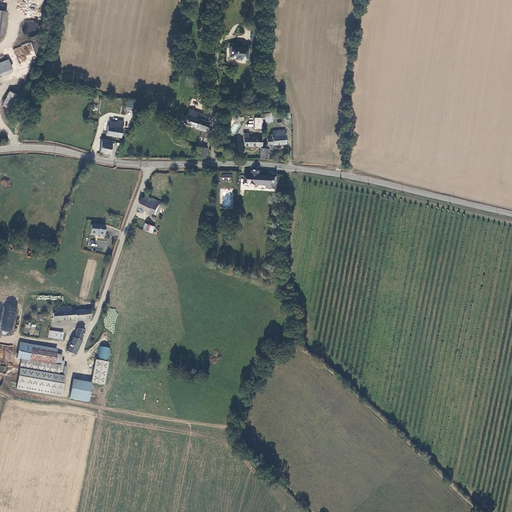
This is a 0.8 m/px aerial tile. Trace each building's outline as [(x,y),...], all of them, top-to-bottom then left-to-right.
[(246,58),(248,48),(230,46),(229,57),(235,57),(234,59),(240,60),(240,58),(246,58)] [(0,72),(21,65),(17,55),(0,62),(0,72)] [(15,111),(22,97),(10,91),(9,94),(4,92),(1,100),(5,102),(3,105),(15,111)] [(206,131),(208,125),(208,121),(205,120),(207,113),(190,108),(188,114),(186,122),(194,125),(194,127),(201,129),(200,136),(203,137),(203,141),(206,141),(208,132),(206,131)] [(266,113),(263,114),(264,123),(272,122),(270,113),(266,113)] [(263,118),(255,117),(255,129),(262,129),(263,118)] [(108,119),(107,124),(108,124),(122,128),(124,122),(108,119)] [(106,133),(121,136),(122,128),(108,124),(106,133)] [(271,136),(271,144),(286,143),(285,131),(273,132),(273,136),(271,136)] [(248,145),(257,145),(257,141),(257,136),(248,136),(248,145)] [(112,140),(103,138),(100,149),(109,151),(112,140)] [(272,146),(271,144),(270,144),(268,144),(268,143),(267,143),(265,144),(265,147),(261,146),(260,146),(260,157),(263,157),(268,158),(268,147),(272,146)] [(252,181),(251,186),(275,187),(275,177),(262,177),(262,176),(259,175),(259,171),(249,171),(248,176),(243,175),(243,185),(247,185),(248,181),(252,181)] [(231,175),(220,174),(220,181),(230,182),(231,175)] [(138,206),(144,209),(148,201),(154,204),(156,201),(156,199),(147,195),(145,199),(142,198),(138,206)] [(144,209),(151,212),(154,204),(148,201),(144,209)] [(160,207),(154,204),(151,212),(156,215),(157,214),(159,208),(160,207)] [(104,225),(90,224),(90,233),(103,235),(104,225)] [(76,320),(88,319),(91,318),(89,308),(71,311),(70,306),(60,307),(54,308),(55,313),(52,313),(53,321),(75,318),(76,320)] [(80,341),(84,330),(77,328),(75,335),(72,334),(70,337),(73,338),(66,351),(73,355),(80,341)] [(21,357),(18,373),(57,379),(61,353),(55,352),(56,347),(19,341),(16,356),(21,357)] [(98,346),(92,383),(105,385),(109,361),(108,361),(110,348),(98,346)] [(68,398),(87,401),(90,382),(71,379),(68,398)]
